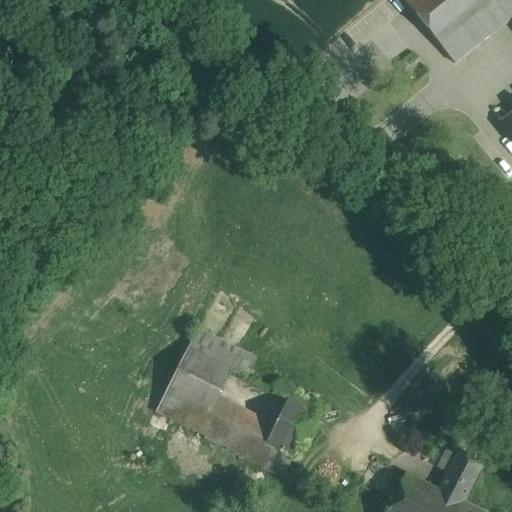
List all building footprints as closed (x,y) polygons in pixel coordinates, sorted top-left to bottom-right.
[(408,0),(403,5),(438,47),(494,0),(408,0)] [(511,0),(494,0),(438,47),(453,65),(511,17),(511,0)] [(511,114),(501,124),(511,137),(511,114)] [(274,426),(264,445),(194,409),(204,390),(216,366),(243,380),(253,360),(196,332),(186,350),(164,395),(290,459),(294,461),(320,408),(299,397),(300,395),(279,384),(273,395),(286,401),(274,426)] [(274,426),(204,390),(194,409),(264,445),(274,426)] [(259,443),(164,395),(155,413),(250,460),(259,443)] [(259,443),(250,460),(263,467),(271,449),(259,443)] [(290,459),(271,449),(263,467),(279,475),(282,468),(285,470),(290,459)] [(457,453),(438,492),(462,504),(482,465),(457,453)] [(438,492),(405,476),(386,511),(457,511),(462,504),(438,492)]
